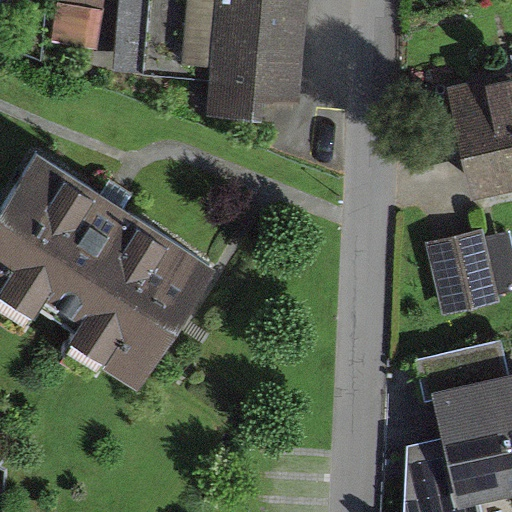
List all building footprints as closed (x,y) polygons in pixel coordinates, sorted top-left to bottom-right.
[(96,55),(107,0),(56,0),(47,44),(96,55)] [(218,0),(210,115),(266,118),(267,99),(295,101),(301,0),(218,0)] [(511,62),(450,77),(474,182),(511,173),(511,62)] [(114,200),(37,152),(0,210),(0,295),(31,315),(40,302),(75,324),(66,337),(139,383),(215,264),(114,200)] [(480,222),(434,232),(448,302),(495,292),(480,222)] [(511,381),(432,399),(442,442),(405,450),(403,511),(480,511),(511,504),(511,381)]
